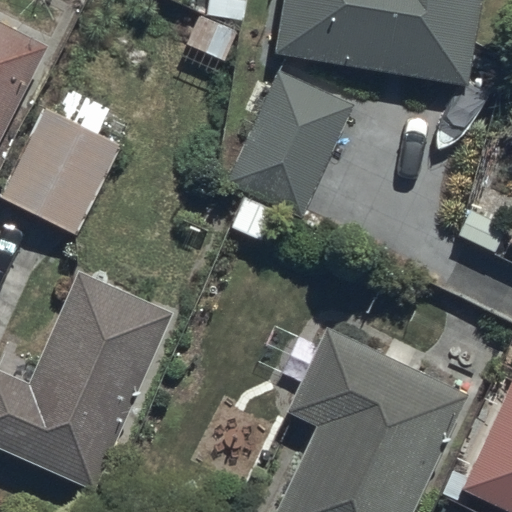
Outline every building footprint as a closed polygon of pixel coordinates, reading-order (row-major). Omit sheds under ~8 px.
[(208,0),(205,24),(242,30),(246,0),(208,0)] [(287,0),(278,62),(467,93),(482,0),(287,0)] [(0,146),(45,58),(0,35),(0,146)] [(262,251),(278,215),(305,226),(351,110),(270,78),(224,194),(243,201),(228,236),(262,251)] [(131,130),(57,95),(3,210),(76,245),(131,130)] [(0,379),(0,462),(95,505),(176,326),(77,281),(27,392),(0,379)] [(419,511),(467,405),(325,342),(286,429),(318,443),(286,511),(419,511)] [(511,511),(511,394),(462,500),(488,511),(511,511)]
